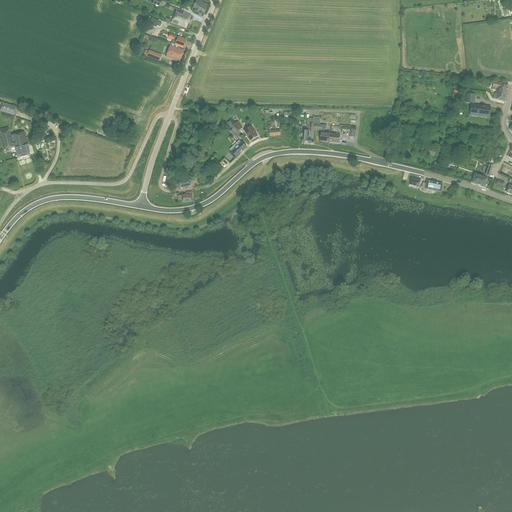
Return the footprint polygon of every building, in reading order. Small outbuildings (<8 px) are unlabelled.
[(197,0),(193,8),(196,9),(194,14),(200,17),(202,12),(205,13),(208,6),(197,0)] [(178,10),(173,20),(165,16),(164,19),(172,23),(186,28),(191,15),(178,10)] [(158,22),(159,21),(151,18),(149,24),(156,27),(157,25),(160,26),(161,23),(158,22)] [(156,30),(166,34),(168,30),(158,26),(156,30)] [(183,51),(178,49),(179,46),(183,48),(186,40),(178,37),(174,36),(174,35),(170,34),(169,38),(173,40),(167,57),(179,62),(183,51)] [(146,56),(155,60),(157,53),(149,50),(146,56)] [(493,81),(492,87),(497,88),(496,93),(495,93),(493,98),(504,101),(508,85),(500,83),(493,81)] [(474,103),(475,95),(467,93),(465,102),(474,103)] [(17,107),(2,103),(2,104),(0,110),(0,111),(15,116),(17,107)] [(490,107),(472,105),(471,113),(489,115),(490,107)] [(313,130),(313,124),(313,119),(308,119),(308,124),(309,124),(309,131),(304,130),(302,142),(311,144),(312,139),(313,139),(313,130)] [(251,126),(244,130),(250,140),(257,136),(251,126)] [(229,131),(237,140),(242,136),(234,127),(229,131)] [(269,128),(269,131),(270,136),(280,135),(280,129),(273,130),(273,127),(269,128)] [(15,147),(18,159),(30,156),(27,144),(25,133),(12,135),(11,136),(9,128),(0,129),(0,136),(4,150),(15,147)] [(329,141),(330,131),(328,131),(328,133),(321,132),(320,141),(329,141)] [(330,131),(329,141),(339,142),(339,134),(330,133),(330,131)] [(241,143),(232,152),(236,157),(246,147),(241,143)] [(485,184),(486,182),(487,179),(486,179),(491,165),(486,164),(482,176),(475,173),(472,182),(484,186),(486,186),(487,184),(485,184)] [(422,188),(425,188),(425,189),(440,192),(442,184),(427,180),(426,183),(423,182),(422,188)] [(186,192),(186,195),(178,195),(178,201),(182,200),(182,203),(192,202),(192,192),(186,192)]
